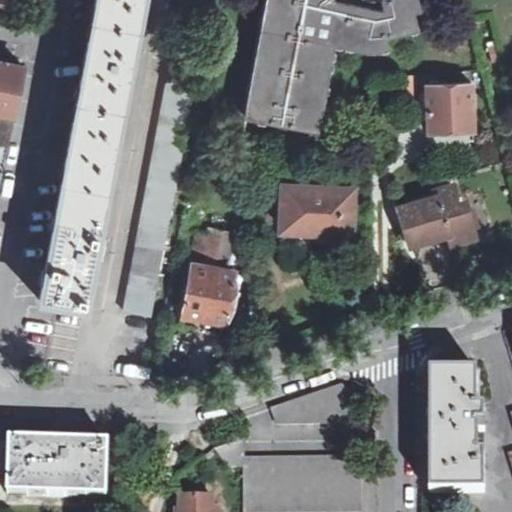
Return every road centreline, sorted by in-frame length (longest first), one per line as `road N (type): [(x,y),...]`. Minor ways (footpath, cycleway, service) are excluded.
road 1 (residential): [(0,402),(176,410),(388,342)]
road 2 (residential): [(388,342),(391,511)]
road 3 (residential): [(511,302),(388,342)]
